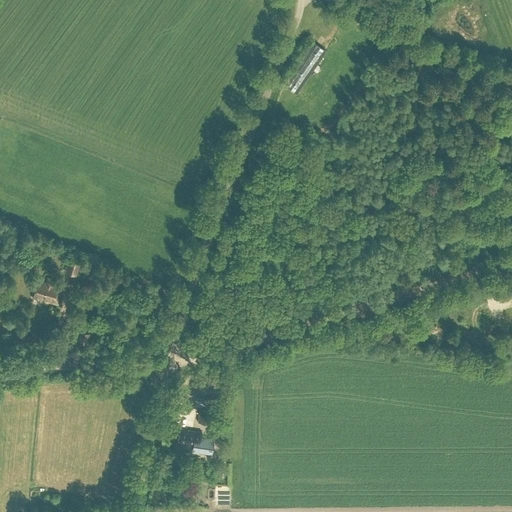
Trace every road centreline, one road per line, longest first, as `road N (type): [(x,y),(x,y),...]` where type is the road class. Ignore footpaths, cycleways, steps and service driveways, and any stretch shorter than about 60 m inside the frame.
road 1 (unclassified): [(134,511),(186,294),(300,0)]
road 2 (track): [(511,260),(172,364),(0,369)]
